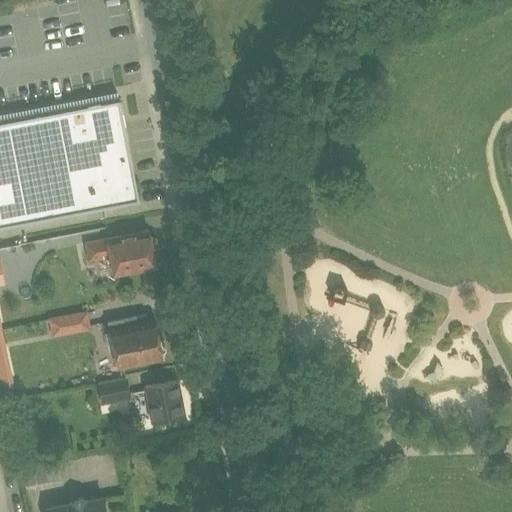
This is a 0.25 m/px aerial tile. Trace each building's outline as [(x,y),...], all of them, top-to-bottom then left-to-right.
[(0,214),(139,190),(121,86),(0,107),(0,214)] [(113,279),(155,271),(149,235),(107,242),(110,259),(113,279)] [(88,263),(110,259),(107,242),(85,246),(88,263)] [(0,387),(12,385),(0,316),(0,281),(5,281),(0,256),(0,387)] [(159,358),(151,317),(138,320),(136,311),(102,317),(111,367),(159,358)] [(86,314),(50,321),(53,337),(89,331),(86,314)] [(447,349),(429,347),(428,366),(445,367),(447,349)] [(185,420),(177,375),(140,382),(141,389),(126,391),(124,377),(94,382),(97,404),(130,398),(135,419),(146,418),(148,426),(185,420)] [(52,456),(15,462),(19,486),(56,479),(52,456)] [(105,511),(102,491),(41,501),(43,511),(105,511)]
